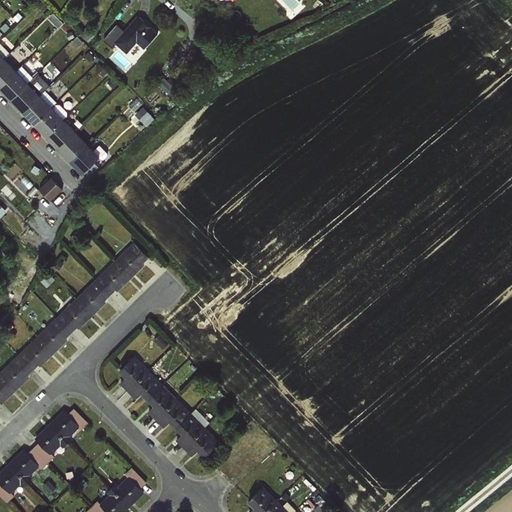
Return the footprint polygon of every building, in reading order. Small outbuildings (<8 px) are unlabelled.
[(282,0),(289,10),(300,2),(298,0),(282,0)] [(127,29),(118,23),(106,39),(115,46),(118,43),(131,52),(139,42),(148,48),(162,30),(139,13),(127,29)] [(0,87),(15,72),(4,60),(0,64),(0,87)] [(27,84),(15,72),(0,87),(0,89),(10,100),(27,84)] [(39,97),(27,84),(10,100),(22,112),(39,97)] [(50,109),(39,97),(22,112),(34,124),(50,109)] [(149,124),(157,117),(146,105),(138,113),(149,124)] [(62,121),(50,109),(34,124),(45,136),(62,121)] [(73,133),(62,121),(45,136),(57,149),(73,133)] [(85,145),(73,133),(57,149),(68,161),(85,145)] [(97,157),(85,145),(68,161),(80,173),(97,157)] [(41,186),(53,199),(66,187),(54,174),(41,186)] [(149,257),(134,242),(114,261),(131,277),(144,264),(143,263),(149,257)] [(118,290),(131,277),(114,261),(95,279),(110,294),(115,289),(118,290)] [(110,294),(95,279),(76,298),(93,315),(106,302),(105,300),(110,294)] [(79,328),(93,315),(76,298),(57,316),(72,332),(77,327),(79,328)] [(37,335),(54,352),(67,339),(66,337),(72,332),(57,316),(37,335)] [(40,366),(54,352),(37,335),(18,354),(34,369),(38,364),(40,366)] [(34,369),(18,354),(0,371),(0,373),(15,390),(29,377),(27,375),(34,369)] [(128,391),(149,370),(134,355),(119,370),(126,376),(120,382),(128,391)] [(149,370),(128,391),(136,398),(142,393),(148,399),(163,384),(149,370)] [(0,402),(2,403),(15,390),(0,373),(0,402)] [(163,384),(148,399),(154,405),(148,411),(156,419),(177,398),(163,384)] [(177,398),(156,419),(164,427),(170,421),(176,427),(191,412),(177,398)] [(49,423),(68,442),(73,437),(71,435),(79,426),(81,429),(88,421),(73,406),(67,413),(63,409),(49,423)] [(191,412),(176,427),(182,433),(176,439),(184,447),(206,426),(191,412)] [(33,447),(48,462),(55,455),(53,453),(61,445),(63,447),(68,442),(49,423),(35,437),(39,441),(33,447)] [(206,426),(184,447),(192,455),(198,449),(204,456),(220,440),(206,426)] [(9,463),(29,482),(34,477),(32,475),(40,467),(42,469),(48,462),(33,447),(28,453),(24,449),(9,463)] [(29,482),(9,463),(0,472),(0,494),(9,503),(16,496),(13,493),(22,485),(24,487),(29,482)] [(111,487),(130,506),(145,492),(141,488),(147,482),(132,466),(124,473),(127,476),(118,484),(116,482),(111,487)] [(266,511),(277,501),(262,486),(247,501),(254,507),(248,511),(266,511)] [(123,511),(130,506),(111,487),(106,492),(108,494),(100,502),(98,499),(91,506),(97,511),(123,511)] [(289,511),(277,501),(266,511),(289,511)]
